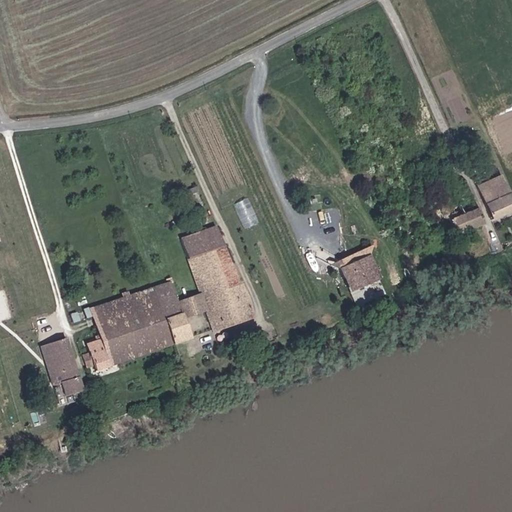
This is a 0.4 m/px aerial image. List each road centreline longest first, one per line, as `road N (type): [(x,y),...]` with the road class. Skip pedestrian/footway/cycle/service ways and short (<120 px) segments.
road 1 (tertiary): [(359,0),(150,102),(5,125)]
road 2 (track): [(271,324),(164,97)]
road 3 (track): [(68,329),(5,125)]
road 4 (track): [(324,245),(264,137),(259,51)]
road 5 (track): [(460,168),(385,0)]
